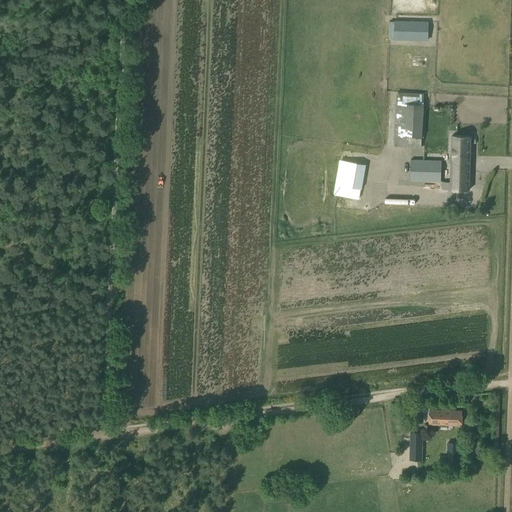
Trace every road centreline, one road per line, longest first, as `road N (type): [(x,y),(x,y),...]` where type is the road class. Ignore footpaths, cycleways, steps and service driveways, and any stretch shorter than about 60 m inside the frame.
road 1 (track): [(511,382),(0,452)]
road 2 (track): [(122,0),(103,426)]
